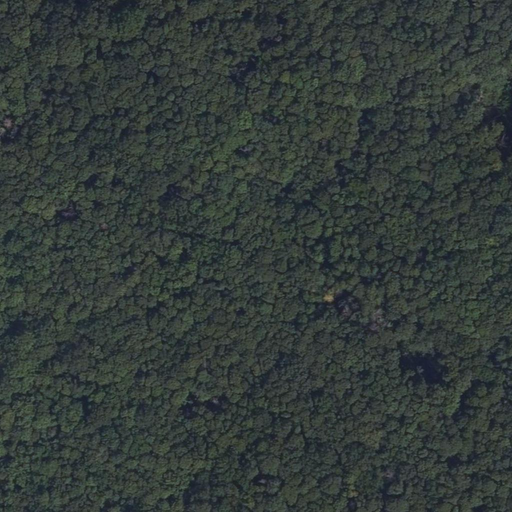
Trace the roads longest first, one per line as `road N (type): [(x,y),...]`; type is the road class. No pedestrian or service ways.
road 1 (track): [(173,233),(511,58)]
road 2 (track): [(173,233),(427,511)]
road 3 (track): [(173,233),(285,263),(511,357)]
road 4 (track): [(322,0),(173,233)]
road 5 (track): [(17,0),(164,222)]
road 6 (track): [(173,233),(84,297),(0,335)]
